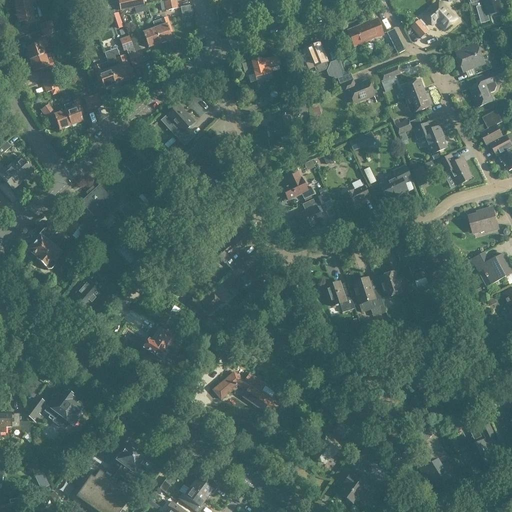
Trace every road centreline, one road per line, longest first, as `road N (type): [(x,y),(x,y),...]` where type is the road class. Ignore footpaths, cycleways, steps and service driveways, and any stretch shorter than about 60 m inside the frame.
road 1 (secondary): [(252,478),(0,292)]
road 2 (track): [(252,192),(72,350)]
road 3 (residential): [(286,258),(431,216),(456,198),(495,188)]
road 4 (residential): [(286,258),(257,214),(215,52)]
road 5 (residential): [(495,188),(384,0)]
road 6 (residential): [(65,180),(170,81),(215,52)]
road 7 (track): [(473,383),(333,348)]
road 8 (residential): [(65,180),(24,121),(0,64)]
road 9 (residential): [(215,52),(336,0)]
